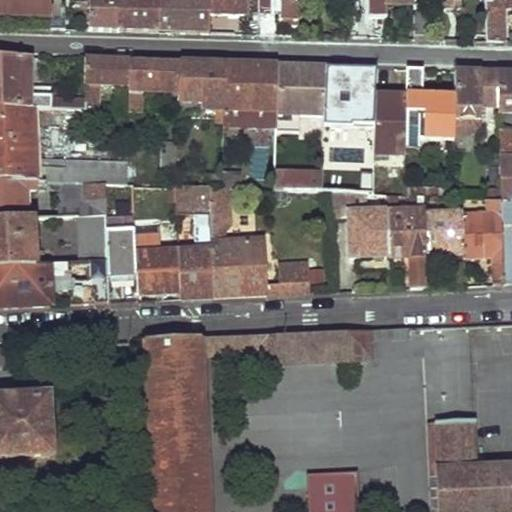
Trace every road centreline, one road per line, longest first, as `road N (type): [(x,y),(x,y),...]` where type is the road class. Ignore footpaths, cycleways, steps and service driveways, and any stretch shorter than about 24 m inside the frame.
road 1 (residential): [(0,328),(511,300)]
road 2 (residential): [(0,45),(511,58)]
